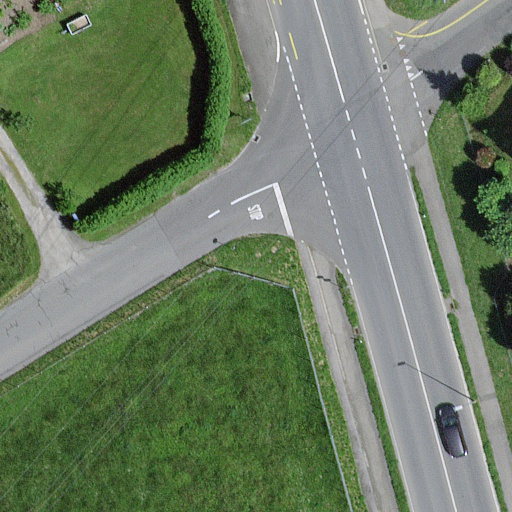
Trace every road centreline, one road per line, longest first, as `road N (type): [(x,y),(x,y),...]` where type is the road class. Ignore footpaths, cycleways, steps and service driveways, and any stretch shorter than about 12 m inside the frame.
road 1 (unclassified): [(0,349),(276,182),(351,125)]
road 2 (primary): [(351,125),(450,511)]
road 3 (residential): [(511,6),(351,125)]
road 4 (primary): [(314,0),(351,125)]
